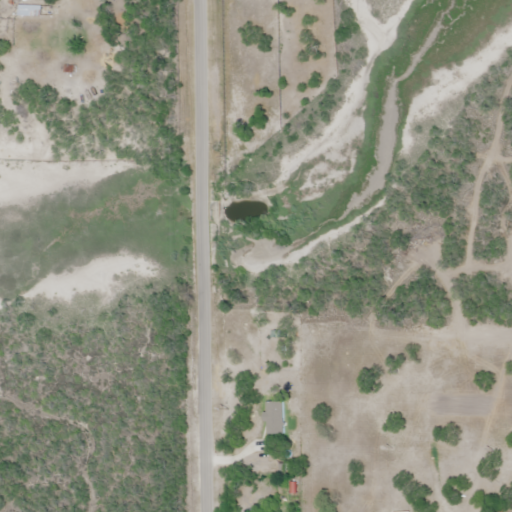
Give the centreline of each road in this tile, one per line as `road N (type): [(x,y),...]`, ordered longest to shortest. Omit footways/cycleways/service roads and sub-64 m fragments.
road 1 (residential): [(204,511),(202,237)]
road 2 (residential): [(202,205),(199,0)]
